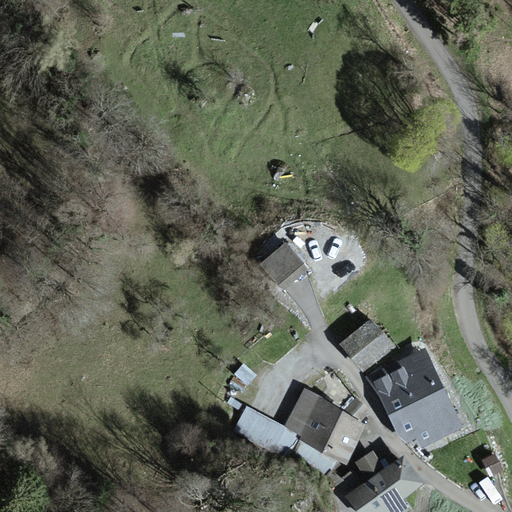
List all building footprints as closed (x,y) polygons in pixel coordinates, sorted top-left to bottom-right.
[(306,267),(286,245),(265,264),(284,286),(306,267)] [(392,345),(372,321),(345,344),(364,368),(392,345)] [(458,426),(424,354),(376,376),(405,438),(419,432),(424,441),(458,426)] [(346,460),(363,424),(320,403),(322,399),(305,390),(288,425),(305,433),(303,439),(346,460)] [(362,511),(380,511),(390,509),(391,511),(400,511),(406,508),(400,498),(422,483),(405,458),(385,472),(373,454),(361,463),(373,481),(351,496),(362,511)]
